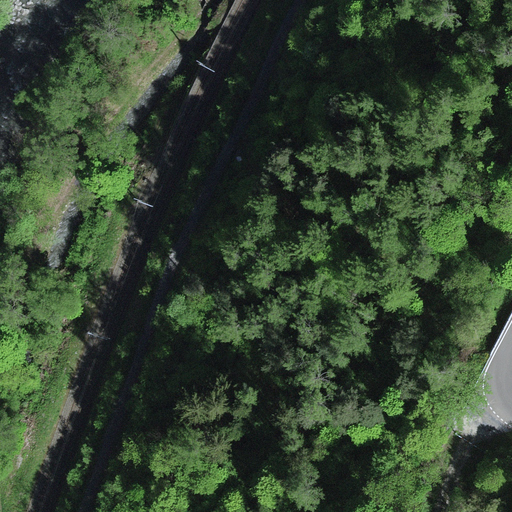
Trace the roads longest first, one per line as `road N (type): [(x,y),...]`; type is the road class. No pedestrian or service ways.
road 1 (track): [(307,0),(257,94),(95,511)]
road 2 (track): [(442,511),(470,435),(511,395)]
